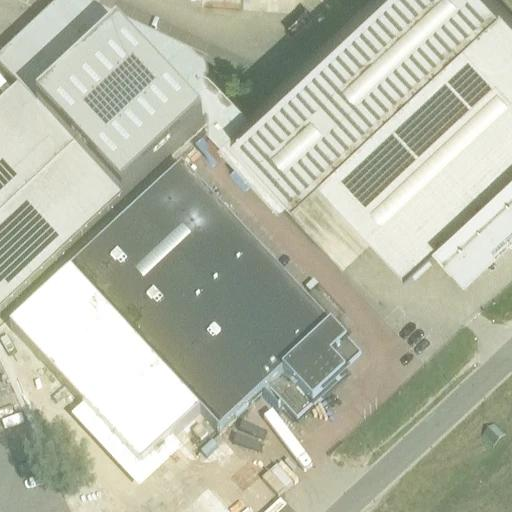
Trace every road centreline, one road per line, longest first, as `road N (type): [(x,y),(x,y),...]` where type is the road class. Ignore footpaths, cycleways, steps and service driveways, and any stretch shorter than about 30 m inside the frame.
road 1 (unknown): [(293,463),(381,386),(389,342),(354,293),(201,137)]
road 2 (unclassified): [(511,357),(344,511)]
